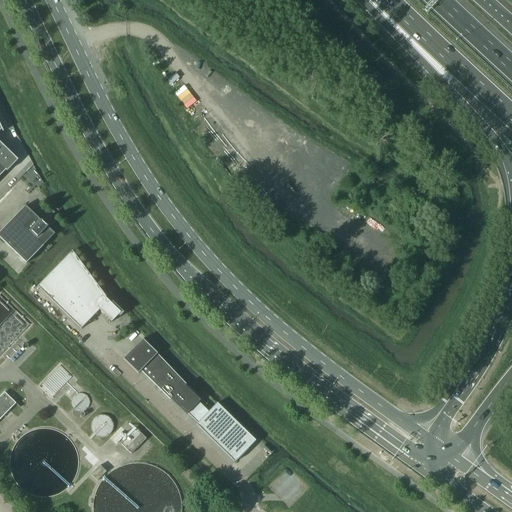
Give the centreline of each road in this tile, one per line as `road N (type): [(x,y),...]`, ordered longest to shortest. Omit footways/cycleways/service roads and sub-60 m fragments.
road 1 (primary): [(22,0),(97,149),(169,255),(254,338),(422,467)]
road 2 (primary): [(423,436),(318,361),(215,268),(137,165),(50,0)]
road 3 (unknown): [(253,511),(243,490),(89,334)]
road 4 (motorway): [(363,0),(511,168)]
road 5 (motorway): [(388,0),(511,115)]
road 6 (motorway): [(511,295),(488,347),(423,436)]
